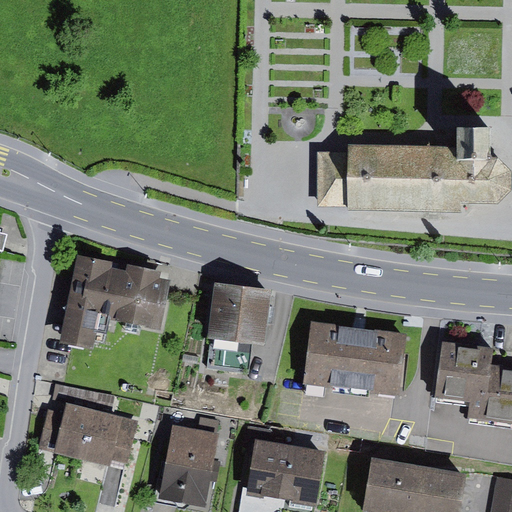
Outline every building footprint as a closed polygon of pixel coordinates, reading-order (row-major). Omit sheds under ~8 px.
[(457,150),(351,146),(351,154),(318,154),(316,207),(346,207),(347,213),(461,215),(461,206),(497,207),(511,194),(511,174),(500,160),(491,161),(490,129),(457,129),(457,150)] [(112,264),(79,257),(61,344),(95,351),(98,335),(108,337),(111,322),(162,332),(172,281),(160,279),(161,273),(127,266),(125,273),(111,271),(112,264)] [(270,293),(215,286),(209,339),(213,340),(252,344),(264,346),(270,293)] [(359,330),(312,324),(304,384),(400,397),(408,336),(359,330)] [(252,344),(213,340),(210,367),(248,372),(252,344)] [(495,351),(444,345),(437,398),(472,403),(470,423),(511,427),(511,369),(493,368),(495,351)] [(113,397),(55,385),(53,398),(111,410),(113,397)] [(66,414),(48,410),(38,450),(84,462),(96,411),(68,405),(66,414)] [(139,421),(96,411),(84,462),(111,468),(112,462),(128,466),(139,421)] [(220,421),(200,418),(198,429),(218,432),(220,421)] [(219,435),(175,427),(161,501),(206,509),(219,435)] [(272,441),(273,432),(249,427),(247,436),(272,441)] [(334,436),(326,434),(324,443),(332,444),(334,436)] [(325,453),(255,439),(249,489),(244,488),(239,511),(280,511),(285,510),(286,502),(317,507),(325,453)] [(460,511),(466,477),(373,461),(364,511),(460,511)] [(511,511),(511,480),(498,478),(492,511),(511,511)]
